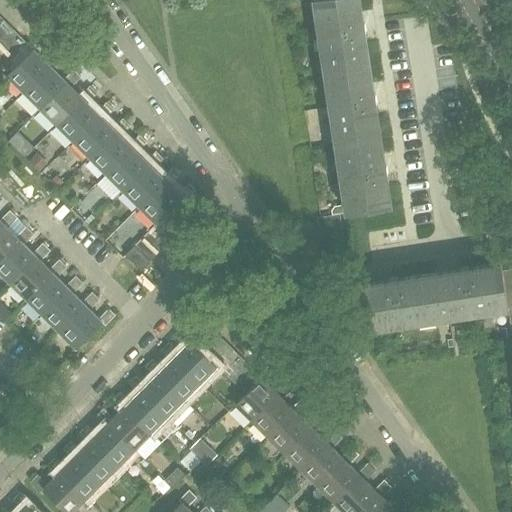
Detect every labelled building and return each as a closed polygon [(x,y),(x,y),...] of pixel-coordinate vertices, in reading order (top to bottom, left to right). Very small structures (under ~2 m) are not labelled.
[(369,62),(364,23),(360,0),(313,0),(324,69),(369,62)] [(0,41),(13,29),(4,20),(0,24),(0,41)] [(0,41),(0,47),(6,53),(22,37),(13,29),(0,41)] [(51,66),(47,62),(38,54),(48,43),(40,36),(30,46),(33,49),(17,65),(7,74),(25,92),(51,66)] [(6,53),(17,65),(33,49),(30,46),(22,37),(6,53)] [(47,62),(51,66),(25,92),(41,108),(67,82),(63,79),(54,70),(64,60),(57,52),(47,62)] [(380,134),(374,93),(369,62),(324,69),(335,141),(380,134)] [(73,69),(63,79),(67,82),(41,108),(58,125),(84,99),(80,95),(71,86),(81,76),(73,69)] [(90,85),(80,95),(84,99),(58,125),(74,141),(100,115),(96,111),(87,102),(97,93),(90,85)] [(106,101),(96,111),(100,115),(74,141),(91,157),(117,131),(113,128),(104,119),(113,109),(106,101)] [(0,123),(8,126),(14,111),(0,105),(0,123)] [(113,128),(117,131),(91,157),(107,174),(133,148),(129,144),(120,135),(130,125),(123,118),(113,128)] [(139,134),(129,144),(133,148),(107,174),(124,190),(149,164),(146,160),(137,152),(147,141),(139,134)] [(391,206),(384,155),(380,134),(335,141),(345,213),(391,206)] [(17,150),(24,157),(34,146),(27,139),(17,150)] [(146,160),(149,164),(124,190),(140,206),(166,180),(162,177),(153,168),(163,158),(155,150),(146,160)] [(37,152),(29,161),(39,171),(48,163),(37,152)] [(172,167),(162,177),(166,180),(140,206),(157,222),(160,219),(169,210),(177,202),(181,197),(185,201),(195,190),(189,183),(179,193),(170,184),(180,174),(172,167)] [(55,172),(48,178),(59,189),(65,182),(55,172)] [(193,217),(177,202),(169,210),(185,226),(193,217)] [(0,259),(20,240),(17,236),(8,227),(18,217),(10,209),(0,220),(4,223),(0,227),(0,259)] [(176,235),(185,226),(169,210),(160,219),(176,235)] [(340,213),(317,217),(319,229),(341,225),(340,213)] [(168,243),(176,235),(160,219),(157,222),(152,227),(168,243)] [(343,237),(341,225),(319,229),(321,241),(343,237)] [(17,236),(20,240),(0,259),(0,271),(11,282),(37,256),(33,252),(24,243),(34,233),(26,226),(17,236)] [(152,227),(143,236),(159,252),(168,243),(152,227)] [(143,236),(135,245),(151,260),(159,252),(143,236)] [(345,249),(343,237),(321,241),(323,253),(345,249)] [(33,252),(37,256),(11,282),(27,299),(53,272),(49,269),(40,260),(50,250),(43,242),(33,252)] [(134,244),(126,254),(141,269),(151,260),(135,245),(134,244)] [(347,261),(345,249),(323,253),(325,265),(347,261)] [(69,289),(65,285),(57,276),(67,266),(59,258),(49,269),(53,272),(27,299),(43,315),(69,289)] [(327,277),(349,273),(347,261),(325,265),(327,277)] [(438,318),(473,313),(508,308),(508,305),(506,293),(504,282),(502,269),(501,262),(432,273),(438,318)] [(511,280),(511,268),(502,269),(504,282),(511,280)] [(363,330),(403,324),(438,318),(432,273),(356,284),(363,330)] [(86,305),(82,301),(73,293),(83,282),(75,275),(65,285),(69,289),(43,315),(60,331),(86,305)] [(92,291),(82,301),(86,305),(60,331),(76,347),(102,321),(105,325),(115,314),(108,308),(99,318),(90,309),(100,298),(92,291)] [(206,322),(191,339),(199,348),(215,331),(206,322)] [(13,330),(1,340),(9,349),(20,340),(13,330)] [(224,339),(215,331),(199,348),(208,356),(224,339)] [(161,349),(171,359),(175,355),(201,382),(217,366),(216,365),(208,356),(199,348),(191,339),(179,351),(169,342),(161,349)] [(232,348),(224,339),(208,356),(216,365),(232,348)] [(217,366),(225,373),(241,356),(232,348),(216,365),(217,366)] [(145,366),(154,375),(158,372),(185,398),(201,382),(175,355),(171,359),(162,368),(153,358),(145,366)] [(225,373),(234,381),(249,365),(241,356),(225,373)] [(253,420),(279,394),(275,390),(267,382),(277,372),(269,364),(259,374),(262,377),(246,393),(236,403),(253,420)] [(234,381),(246,393),(262,377),(259,374),(249,365),(234,381)] [(138,392),(142,388),(169,414),(185,398),(158,372),(154,375),(146,384),(136,375),(128,382),(138,392)] [(279,394),(253,420),(270,437),(296,411),(291,407),(283,398),(293,388),(285,380),(275,390),(279,394)] [(2,382),(0,384),(0,423),(12,412),(15,415),(25,405),(18,398),(9,408),(0,400),(10,390),(2,382)] [(112,399),(122,408),(126,405),(152,431),(169,414),(142,388),(138,392),(129,401),(120,391),(112,399)] [(296,411),(270,437),(286,453),(312,427),(308,423),(299,414),(309,404),(302,397),(291,407),(296,411)] [(96,415),(105,425),(109,421),(136,447),(152,431),(126,405),(122,408),(113,417),(104,407),(96,415)] [(312,427),(286,453),(303,469),(328,443),(324,440),(316,431),(325,421),(318,413),(308,423),(312,427)] [(80,432),(89,441),(93,438),(119,464),(136,447),(109,421),(105,425),(97,433),(87,424),(80,432)] [(328,443),(303,469),(319,486),(345,460),(341,456),(332,447),(342,437),(335,430),(324,440),(328,443)] [(63,448),(73,457),(77,454),(103,480),(119,464),(93,438),(89,441),(81,450),(71,440),(63,448)] [(351,446),(341,456),(345,460),(319,486),(336,502),(361,476),(358,473),(348,464),(359,453),(351,446)] [(60,470),(87,497),(103,480),(77,454),(73,457),(64,466),(54,457),(47,465),(57,474),(60,470)] [(367,462),(358,473),(361,476),(336,502),(345,511),(358,511),(378,493),(374,489),(365,480),(375,470),(367,462)] [(178,466),(164,479),(172,487),(186,474),(178,466)] [(60,470),(57,474),(48,483),(38,473),(31,481),(41,491),(44,488),(67,511),(71,511),(87,497),(60,470)] [(390,511),(394,509),(390,505),(381,496),(392,486),(384,479),(374,489),(378,493),(358,511),(390,511)] [(192,511),(187,506),(197,496),(189,489),(179,499),(182,502),(171,511),(192,511)] [(0,511),(33,511),(27,505),(30,501),(20,492),(14,498),(24,508),(20,511),(9,511),(4,507),(0,511)] [(400,495),(390,505),(394,509),(390,511),(417,511),(416,511),(415,511),(397,511),(408,502),(400,495)]
